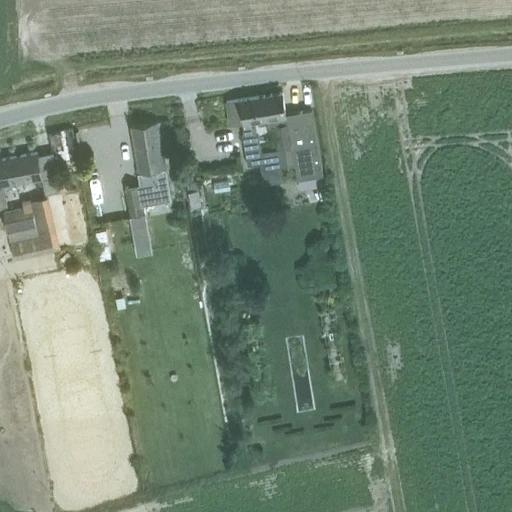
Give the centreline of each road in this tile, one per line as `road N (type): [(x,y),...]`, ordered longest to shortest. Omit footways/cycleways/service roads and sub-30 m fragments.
road 1 (unclassified): [(0,120),(91,96),(511,54)]
road 2 (track): [(322,72),(386,432),(511,405)]
